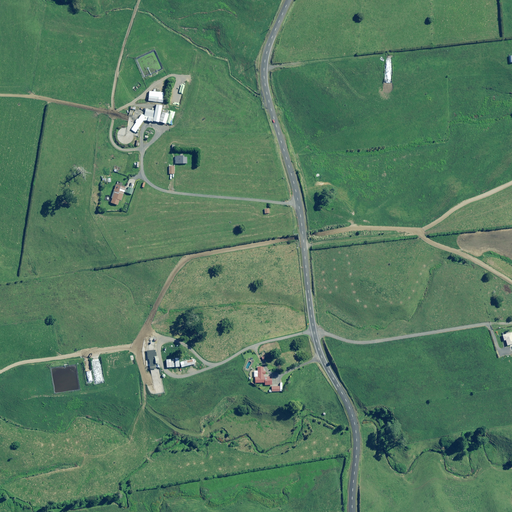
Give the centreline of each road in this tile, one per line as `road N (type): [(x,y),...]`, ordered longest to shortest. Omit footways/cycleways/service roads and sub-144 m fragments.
road 1 (unclassified): [(288,0),(266,52),(265,85),(299,204),(316,342),(354,423),(352,511)]
road 2 (track): [(0,94),(133,113),(154,135),(140,151),(138,171),(159,191),(299,204)]
road 3 (track): [(313,330),(245,349),(194,377),(165,367),(158,348),(42,358),(0,373)]
